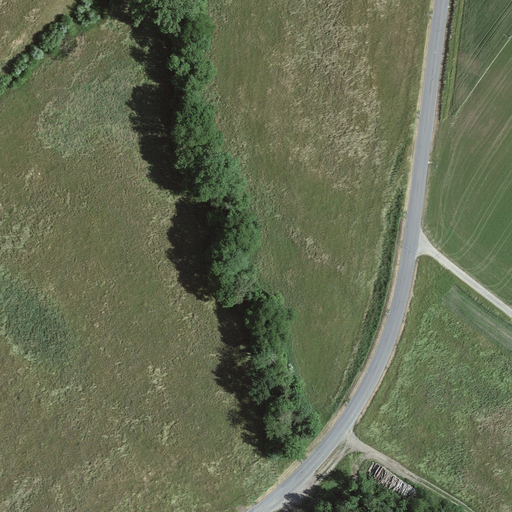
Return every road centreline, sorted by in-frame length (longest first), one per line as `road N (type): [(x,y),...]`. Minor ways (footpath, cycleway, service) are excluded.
road 1 (tertiary): [(261,511),(337,438),(399,307),(441,0)]
road 2 (track): [(339,435),(472,511)]
road 3 (track): [(413,232),(511,310)]
